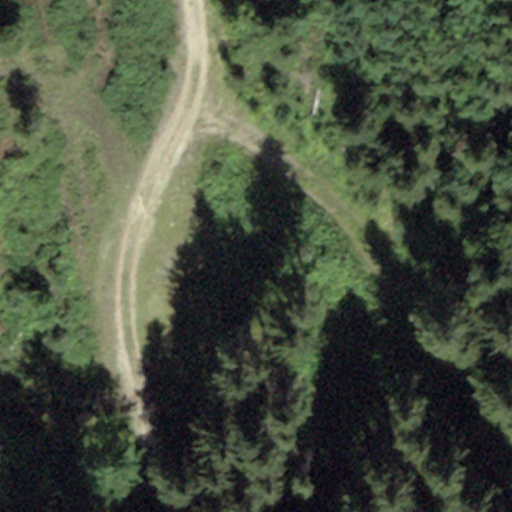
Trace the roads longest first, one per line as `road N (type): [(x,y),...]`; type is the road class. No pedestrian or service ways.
road 1 (track): [(189,511),(119,333),(139,222),(201,96),(201,0)]
road 2 (track): [(201,96),(511,411)]
